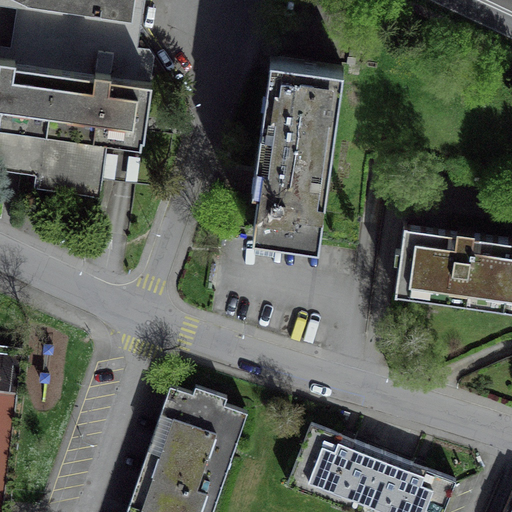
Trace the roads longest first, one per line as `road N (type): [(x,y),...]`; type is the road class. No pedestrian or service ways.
road 1 (residential): [(511,431),(157,321)]
road 2 (residential): [(141,314),(253,0)]
road 3 (unknown): [(361,385),(394,219),(426,204),(511,215)]
road 4 (residential): [(91,511),(157,321)]
road 5 (residential): [(141,314),(0,250)]
